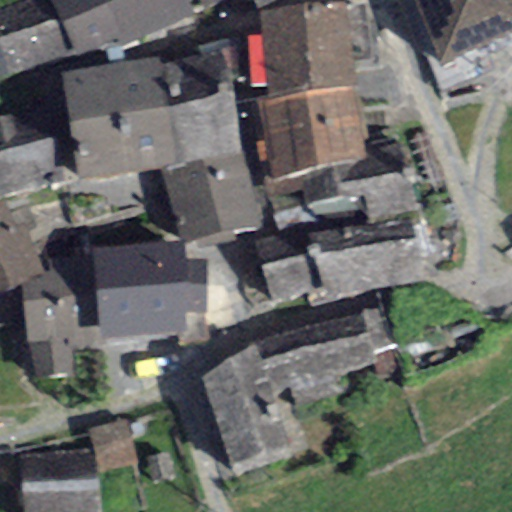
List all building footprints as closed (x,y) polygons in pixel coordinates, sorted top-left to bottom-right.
[(0,79),(67,55),(47,0),(21,0),(0,8),(0,79)] [(186,0),(51,0),(76,53),(114,36),(120,49),(194,16),(186,0)] [(198,0),(203,8),(220,0),(253,0),(258,10),(278,0),(198,0)] [(511,0),(412,0),(439,65),(511,35),(511,0)] [(344,3),(258,13),(262,47),(348,37),(344,3)] [(348,37),(262,47),(268,99),(353,85),(348,37)] [(227,52),(159,63),(176,164),(243,153),(227,52)] [(159,63),(158,56),(61,72),(78,182),(162,168),(176,166),(176,164),(159,63)] [(353,85),(268,99),(258,100),(270,176),(365,160),(353,85)] [(0,199),(66,182),(48,103),(0,115),(0,199)] [(263,227),(243,153),(176,164),(176,166),(162,168),(184,242),(263,227)] [(3,201),(0,202),(0,290),(19,281),(47,279),(28,232),(16,236),(3,201)] [(409,214),(312,237),(315,252),(261,265),(271,304),(308,295),(310,305),(424,278),(409,214)] [(181,243),(93,251),(94,258),(101,339),(188,332),(186,316),(208,315),(203,266),(183,268),(181,243)] [(102,349),(101,339),(94,258),(46,262),(47,279),(19,281),(25,346),(30,346),(33,376),(74,372),(72,352),(102,349)] [(383,306),(255,345),(271,397),(376,365),(372,352),(395,345),(383,306)] [(255,345),(200,379),(233,476),(291,455),(271,397),(255,345)] [(122,417),(88,427),(101,474),(136,464),(122,417)] [(97,511),(93,452),(20,458),(24,511),(97,511)] [(146,460),(152,485),(176,480),(170,454),(146,460)]
